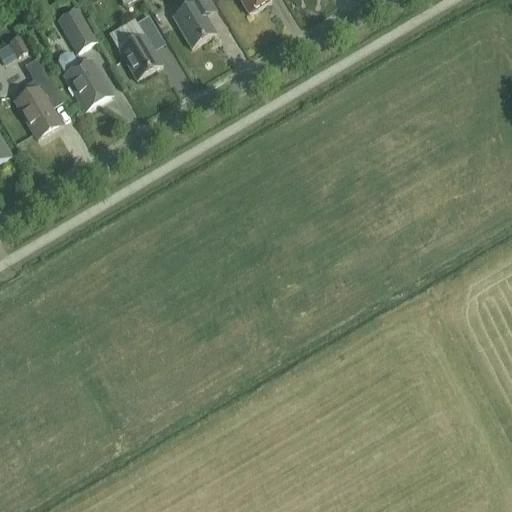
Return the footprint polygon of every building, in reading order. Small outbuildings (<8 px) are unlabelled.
[(192,52),(217,37),(206,20),(217,14),(208,0),(189,0),(184,3),(189,12),(174,21),(192,52)] [(239,0),(250,18),(272,5),(269,0),(239,0)] [(79,56),(96,46),(77,15),(60,25),(79,56)] [(137,84),(163,69),(151,48),(162,41),(149,20),(137,26),(146,40),(120,55),(137,84)] [(19,42),(0,53),(0,60),(6,70),(28,56),(19,42)] [(38,143),(62,129),(47,103),(57,97),(37,63),(26,70),(34,85),(27,89),(31,96),(16,105),(38,143)] [(87,114),(111,100),(91,65),(67,79),(87,114)] [(0,165),(9,160),(0,144),(0,165)]
